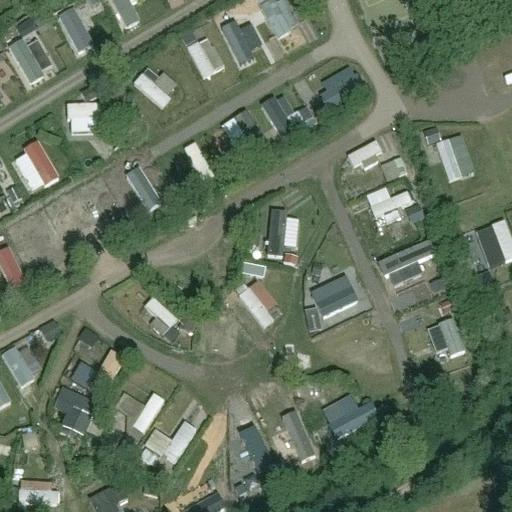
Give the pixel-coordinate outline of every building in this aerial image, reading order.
[(120,0),(129,32),(143,29),(135,0),(120,0)] [(285,40),(307,25),(293,4),(283,10),(275,0),(271,0),(257,10),(267,25),(272,21),(285,40)] [(490,24),(511,12),(511,0),(476,0),(484,13),(490,24)] [(69,23),(79,49),(90,45),(80,19),(69,23)] [(227,28),(242,55),(255,48),(241,21),(227,28)] [(206,47),(222,80),(230,76),(214,44),(206,47)] [(205,47),(194,51),(210,87),(220,82),(205,47)] [(38,50),(21,61),(38,89),(55,79),(38,50)] [(148,77),(140,86),(170,115),(179,105),(148,77)] [(321,93),(327,106),(354,95),(348,81),(321,93)] [(281,104),(271,111),(289,142),(300,136),(281,104)] [(74,106),(73,127),(97,127),(98,106),(74,106)] [(262,120),(252,125),(267,154),(277,148),(262,120)] [(207,188),(218,183),(203,148),(192,153),(207,188)] [(356,159),(361,175),(390,167),(386,151),(356,159)] [(28,155),(20,170),(29,175),(21,189),(35,197),(51,167),(28,155)] [(68,161),(55,167),(61,180),(74,174),(68,161)] [(483,197),(505,184),(500,175),(478,188),(483,197)] [(139,184),(155,213),(168,207),(152,177),(139,184)] [(487,198),(495,208),(511,195),(511,192),(506,185),(487,198)] [(380,213),(384,225),(420,214),(416,202),(380,213)] [(0,222),(1,225),(18,217),(11,204),(0,210),(0,222)] [(407,254),(418,249),(411,233),(400,238),(407,254)] [(272,253),(272,268),(301,268),(301,253),(272,253)] [(326,314),(335,333),(369,316),(355,287),(322,303),(328,313),(326,314)] [(248,304),(275,341),(284,334),(257,297),(248,304)] [(181,339),(189,330),(160,304),(152,313),(181,339)] [(426,337),(463,323),(458,310),(421,324),(426,337)] [(446,342),(461,339),(459,326),(443,329),(446,342)] [(20,349),(26,359),(56,342),(50,332),(20,349)] [(392,345),(349,347),(351,375),(382,373),(381,361),(393,361),(392,345)] [(97,368),(86,377),(98,393),(109,384),(97,368)] [(67,399),(65,410),(96,416),(98,405),(67,399)] [(152,441),(173,409),(162,402),(141,434),(152,441)] [(196,434),(170,464),(182,475),(209,445),(196,434)] [(164,438),(154,454),(170,465),(181,450),(164,438)] [(27,452),(34,461),(46,452),(39,443),(27,452)] [(237,455),(227,460),(241,489),(251,484),(237,455)] [(160,481),(166,466),(153,461),(147,475),(160,481)] [(121,486),(90,503),(94,511),(118,511),(118,510),(119,506),(129,501),(121,486)] [(26,511),(67,511),(68,493),(27,491),(26,511)]
